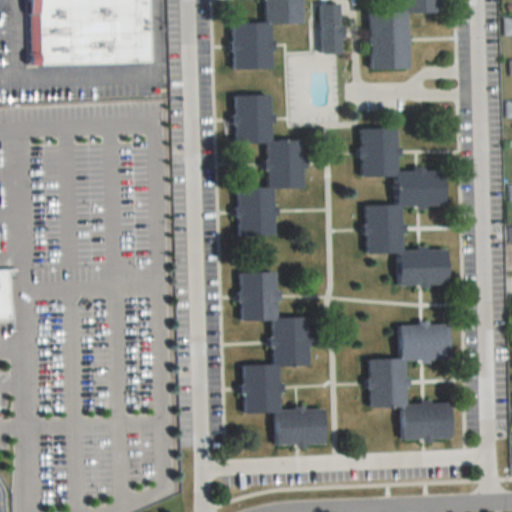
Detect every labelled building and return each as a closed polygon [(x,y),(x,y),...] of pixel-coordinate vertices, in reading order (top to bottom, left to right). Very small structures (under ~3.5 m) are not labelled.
[(144,58),(142,0),(24,0),(25,13),(27,14),(28,52),(27,52),(27,62),(144,58)] [(224,70),(266,69),(265,24),(295,23),(294,0),(256,0),(257,23),(224,23),(224,70)] [(363,69),(401,69),(400,12),(421,11),(421,0),(393,0),(393,11),(362,11),(363,69)] [(314,3),(314,54),(335,54),(335,3),(314,3)] [(511,34),(511,17),(500,18),(500,35),(511,34)] [(267,235),(267,189),(296,189),(296,140),(264,140),(264,95),(227,95),(227,144),(259,144),(259,188),(229,188),(229,235),(267,235)] [(390,170),(389,128),(353,128),(354,178),(387,177),(387,205),(358,205),(359,254),(389,253),(390,287),(440,286),(440,248),(395,249),(394,207),(438,206),(438,170),(390,170)] [(0,133),(0,171),(70,169),(72,236),(140,234),(137,130),(0,133)] [(0,235),(0,270),(9,270),(8,235),(0,235)] [(318,445),(317,408),(273,409),(272,366),(302,365),(301,317),(269,317),(269,272),(231,272),(232,321),(263,320),(264,364),(235,365),(235,413),(266,413),(267,445),(318,445)] [(399,403),(398,361),(442,360),(441,323),(390,324),(391,358),(360,359),(361,407),(392,407),(393,439),(444,438),(443,402),(399,403)]
